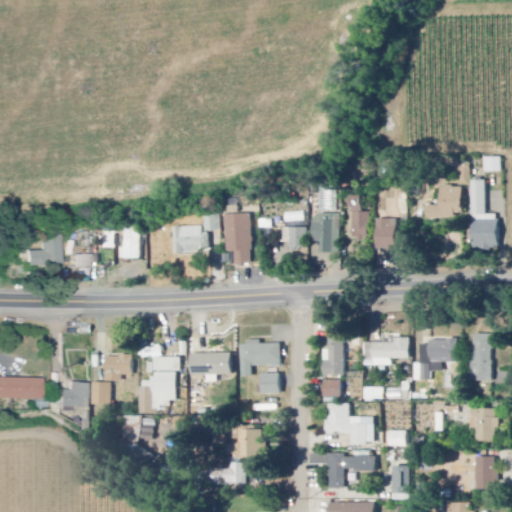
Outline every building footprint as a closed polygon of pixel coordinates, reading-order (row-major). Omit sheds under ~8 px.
[(505,159),(488,159),(488,175),(506,175),(505,159)] [(491,183),(477,182),(476,250),(503,251),(504,217),(490,217),(491,183)] [(430,219),(468,219),(467,188),(445,188),(446,206),(430,207),(430,219)] [(373,214),(367,214),(368,199),(357,198),(356,240),(373,240),(373,214)] [(299,223),(298,207),(278,208),(278,224),(299,223)] [(343,216),(317,215),(316,244),(323,244),(323,255),(342,255),(343,216)] [(222,216),(207,217),(208,233),(223,233),(222,216)] [(229,217),(230,254),(237,254),(238,267),(256,266),(254,216),(229,217)] [(401,221),(382,221),(381,251),(401,252),(401,221)] [(145,228),(126,228),(126,261),(144,261),(145,228)] [(177,229),(178,254),(211,253),(210,228),(177,229)] [(310,229),(286,230),(286,244),(293,244),(293,251),(310,251),(310,229)] [(31,269),(64,268),(63,238),(42,239),(43,253),(30,254),(31,269)] [(94,269),(93,256),(76,257),(76,270),(94,269)] [(327,352),(327,378),(349,378),(348,326),(332,326),(333,352),(327,352)] [(496,383),(496,348),(502,348),(503,336),(476,336),(475,383),(496,383)] [(395,361),(414,361),(414,340),(397,340),(397,345),(368,344),(367,368),(395,368),(395,361)] [(285,346),(265,346),(264,343),(244,344),(246,379),(258,379),(257,369),(286,368),(285,346)] [(196,356),(196,378),(237,377),(236,355),(196,356)] [(110,358),(109,384),(126,384),(126,377),(137,377),(137,358),(110,358)] [(143,414),(168,414),(168,403),(180,403),(180,373),(184,373),(184,360),(157,360),(157,381),(143,381),(143,414)] [(286,396),(285,376),(266,376),(267,396),(286,396)] [(0,400),(45,402),(45,381),(0,379),(0,400)] [(329,399),(345,399),(345,383),(329,383),(329,399)] [(63,393),(62,409),(93,410),(94,386),(71,385),(71,393),(63,393)] [(115,385),(96,385),(96,407),(115,407),(115,385)] [(378,419),(354,420),(354,406),(332,406),(332,436),(355,436),(356,447),(378,447),(378,419)] [(501,412),(475,411),(475,431),(481,431),(481,444),(500,444),(501,412)] [(143,444),(157,444),(158,421),(144,420),(143,444)] [(267,429),(244,430),(245,448),(235,448),(235,461),(268,460),(267,429)] [(393,449),(412,449),(412,433),(393,434),(393,449)] [(332,466),(332,491),(348,491),(348,473),(381,473),(381,459),(349,459),(349,455),(315,455),(315,466),(332,466)] [(480,491),(500,492),(501,460),(481,459),(480,491)] [(232,487),(250,486),(249,465),(231,466),(232,487)] [(415,469),(398,469),(397,503),(415,503),(415,469)]
